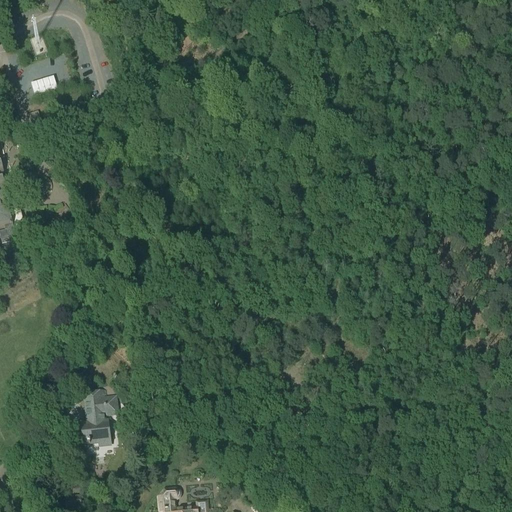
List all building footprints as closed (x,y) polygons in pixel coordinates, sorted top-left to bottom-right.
[(48,54),(41,34),(28,39),(35,59),(48,54)] [(29,116),(35,134),(44,131),(38,113),(29,116)] [(0,230),(3,229),(3,231),(0,232),(0,237),(2,245),(17,241),(14,231),(17,230),(16,226),(23,224),(22,224),(13,226),(7,205),(5,206),(1,191),(6,189),(2,174),(4,174),(0,158),(0,230)] [(105,417),(119,415),(116,396),(100,399),(98,389),(83,391),(86,419),(87,419),(87,420),(89,419),(90,425),(82,426),(83,435),(82,435),(83,443),(84,443),(85,446),(100,444),(100,447),(110,446),(108,423),(105,423),(105,417)] [(158,495),(159,511),(205,511),(205,503),(197,503),(198,509),(171,511),(170,501),(175,500),(178,498),(179,493),(177,490),(174,489),(169,489),(164,490),(158,495)] [(67,505),(82,503),(81,496),(66,498),(67,505)] [(262,511),(269,507),(263,500),(250,510),(251,511),(262,511)]
